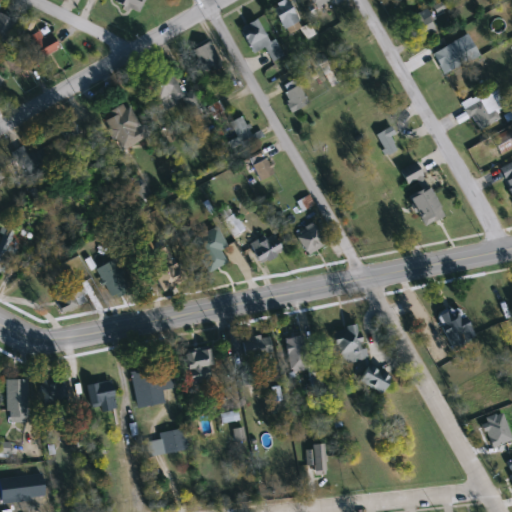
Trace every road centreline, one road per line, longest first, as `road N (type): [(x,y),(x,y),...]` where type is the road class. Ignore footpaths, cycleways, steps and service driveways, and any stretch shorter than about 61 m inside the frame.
road 1 (tertiary): [(201,0),(500,511)]
road 2 (secondary): [(0,320),(30,335),(60,337),(511,249)]
road 3 (residential): [(506,251),(359,0)]
road 4 (residential): [(0,131),(225,0)]
road 5 (residential): [(490,493),(326,511)]
